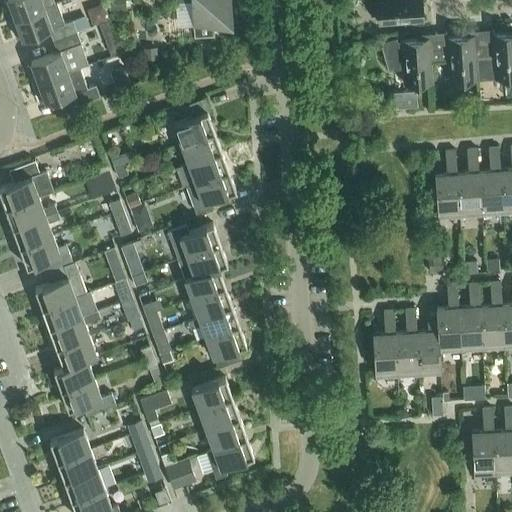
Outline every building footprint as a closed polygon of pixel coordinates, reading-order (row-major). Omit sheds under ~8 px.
[(10,19),(54,2),(53,0),(5,0),(3,1),(10,19)] [(126,9),(125,0),(109,0),(110,10),(126,9)] [(213,24),(232,22),(230,0),(175,0),(176,1),(191,0),(193,35),(213,34),(213,24)] [(377,0),(379,22),(422,19),(421,0),(377,0)] [(75,31),(84,28),(90,26),(86,14),(64,22),(57,1),(54,2),(10,19),(16,37),(21,35),(22,38),(48,28),(52,39),(75,31)] [(493,56),(492,33),(492,28),(479,29),(479,34),(447,36),(446,36),(448,59),(449,79),(476,77),(476,76),(475,57),(493,56)] [(31,63),(27,65),(33,83),(79,66),(78,64),(86,61),(75,31),(52,39),(56,50),(30,60),(31,63)] [(446,36),(447,36),(447,31),(433,32),(434,37),(401,39),(397,40),(396,37),(380,41),(387,68),(403,67),(404,82),(431,80),(430,60),(448,59),(446,36)] [(511,31),(492,33),(493,56),(475,57),(476,76),(494,75),(494,76),(511,74),(511,31)] [(109,69),(115,87),(130,82),(123,64),(109,69)] [(79,66),(33,83),(40,101),(44,99),(45,102),(72,92),(76,104),(99,95),(95,83),(87,86),(79,66)] [(416,89),(389,91),(391,107),(417,105),(416,89)] [(180,142),(214,130),(206,110),(173,122),(180,142)] [(187,161),(221,149),(214,130),(180,142),(187,161)] [(511,142),(509,143),(510,165),(499,166),(498,166),(502,211),(511,210),(511,142)] [(498,166),(499,166),(498,144),(487,145),(489,167),(478,168),(477,168),(481,212),(502,211),(498,166)] [(477,168),(478,168),(476,146),(466,146),(467,168),(456,169),(455,169),(459,214),(481,212),(477,168)] [(455,169),(456,169),(454,147),(444,148),(446,170),(433,171),(436,216),(459,214),(455,169)] [(114,167),(124,163),(137,159),(133,148),(111,156),(114,167)] [(177,165),(184,184),(186,184),(228,168),(221,149),(187,161),(177,165)] [(0,193),(5,206),(38,194),(53,189),(45,167),(38,170),(34,159),(8,169),(13,181),(0,185),(0,193)] [(98,172),(108,169),(104,159),(95,162),(98,172)] [(124,163),(114,167),(118,176),(128,173),(124,163)] [(228,168),(186,184),(196,212),(213,205),(210,198),(235,189),(228,168)] [(128,205),(138,202),(135,192),(125,195),(128,205)] [(12,226),(56,210),(54,202),(42,207),(38,194),(5,206),(12,226)] [(112,211),(122,207),(119,197),(109,201),(112,211)] [(122,207),(112,211),(120,233),(130,230),(122,207)] [(19,245),(52,233),(48,221),(59,217),(56,210),(12,226),(19,245)] [(185,223),(167,229),(177,257),(219,242),(212,222),(188,231),(185,223)] [(44,271),(72,261),(65,242),(57,246),(52,233),(19,245),(26,266),(40,260),(44,271)] [(227,262),(219,242),(177,257),(184,276),(193,273),(217,264),(217,265),(227,262)] [(446,269),(445,254),(428,255),(429,270),(446,269)] [(41,307),(85,291),(74,260),(72,261),(44,271),(48,282),(34,287),(41,307)] [(131,274),(141,271),(143,270),(139,260),(127,264),(131,274)] [(224,284),(217,265),(217,264),(193,273),(184,276),(191,296),(224,284)] [(135,286),(147,282),(143,270),(141,271),(131,274),(135,286)] [(124,277),(115,280),(118,290),(128,287),(124,277)] [(500,300),(503,346),(511,345),(511,278),(511,287),(511,299),(501,300),(500,300)] [(500,300),(501,300),(500,279),(489,280),(491,301),(479,302),(478,302),(481,347),(503,346),(500,300)] [(478,302),(479,302),(477,280),(468,281),(469,302),(458,303),(457,303),(460,349),(481,347),(478,302)] [(457,303),(458,303),(456,282),(446,282),(448,304),(436,304),(439,350),(460,349),(457,303)] [(198,316),(231,304),(224,284),(191,296),(198,316)] [(82,314),(98,308),(91,289),(85,291),(41,307),(48,326),(82,314)] [(145,313),(155,310),(151,300),(141,303),(145,313)] [(205,335),(238,323),(231,304),(198,316),(187,320),(190,327),(201,323),(205,335)] [(441,372),(439,350),(436,304),(426,305),(427,327),(416,328),(415,328),(418,373),(441,372)] [(129,319),(139,315),(135,305),(125,309),(129,319)] [(415,328),(416,328),(414,306),(404,306),(406,329),(394,329),(393,329),(396,375),(418,373),(415,328)] [(393,329),(394,329),(393,307),(382,308),(384,330),(371,330),(374,376),(396,375),(393,329)] [(55,346),(89,334),(84,321),(101,315),(98,308),(82,314),(48,326),(55,346)] [(155,310),(145,313),(152,333),(162,329),(155,310)] [(139,315),(129,319),(132,329),(142,326),(139,315)] [(238,323),(205,335),(217,366),(243,357),(239,346),(246,343),(238,323)] [(86,357),(96,354),(89,334),(55,346),(62,365),(63,365),(86,357)] [(143,358),(153,354),(149,344),(139,348),(143,358)] [(163,362),(172,359),(169,348),(159,352),(163,362)] [(153,354),(143,358),(147,368),(156,364),(153,354)] [(93,376),(86,357),(63,365),(62,365),(53,368),(60,388),(93,376)] [(93,376),(60,388),(67,408),(81,403),(85,414),(115,403),(111,391),(100,395),(93,376)] [(198,408),(232,396),(224,376),(191,388),(198,408)] [(148,419),(158,415),(155,406),(171,400),(166,386),(139,396),(148,419)] [(206,427),(239,415),(232,396),(198,408),(206,427)] [(511,404),(504,405),(505,427),(493,427),(492,427),(495,472),(511,471),(511,404)] [(492,427),(493,427),(492,405),(482,406),(484,428),(471,428),(474,474),(495,472),(492,427)] [(213,447),(246,435),(239,415),(206,427),(213,447)] [(131,433),(144,428),(140,418),(127,422),(131,433)] [(163,432),(160,422),(150,425),(154,436),(163,432)] [(56,460),(90,447),(82,427),(49,439),(56,460)] [(138,452),(151,447),(144,428),(131,433),(138,452)] [(246,435),(213,447),(205,449),(215,477),(226,473),(224,465),(253,455),(246,435)] [(64,479),(97,467),(90,447),(56,460),(64,479)] [(138,452),(145,471),(158,467),(151,447),(138,452)] [(164,464),(174,461),(170,451),(161,454),(164,464)] [(172,485),(194,477),(187,458),(165,466),(172,485)] [(71,498),(104,486),(97,467),(64,479),(71,498)] [(158,467),(145,471),(148,479),(161,475),(158,467)] [(104,486),(71,498),(75,511),(118,511),(116,504),(111,505),(104,486)]
